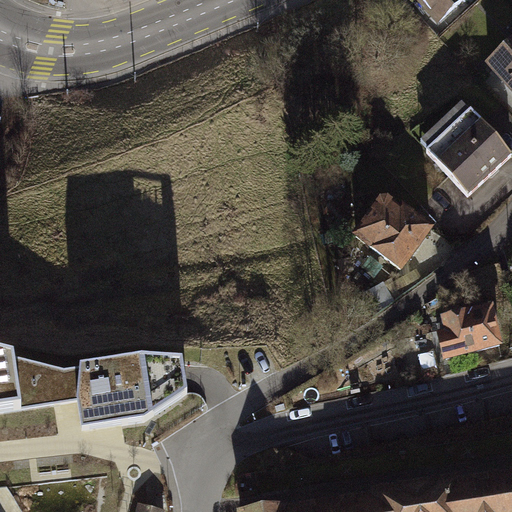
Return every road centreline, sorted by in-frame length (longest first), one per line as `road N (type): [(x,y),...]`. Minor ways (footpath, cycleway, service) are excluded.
road 1 (residential): [(209,458),(216,423),(438,285),(511,218)]
road 2 (residential): [(511,374),(209,458)]
road 3 (tertiary): [(13,43),(103,49),(237,0)]
